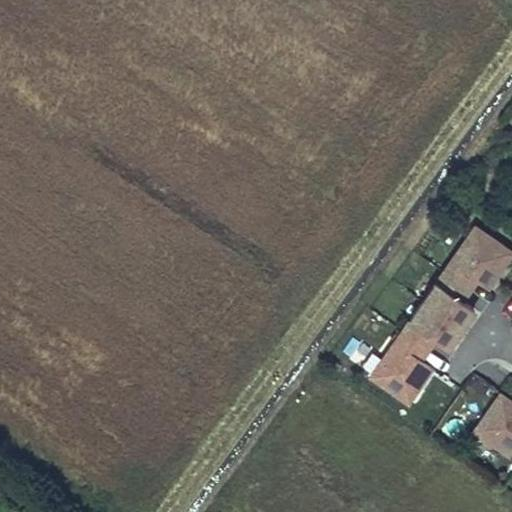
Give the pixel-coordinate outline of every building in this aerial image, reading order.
[(511,250),(475,225),(451,260),(455,263),(477,278),(488,286),(511,251),(511,250)] [(455,263),(448,274),(470,289),(477,278),(455,263)] [(448,274),(440,284),(462,299),(470,289),(448,274)] [(461,326),(474,308),(462,299),(440,284),(436,281),(423,300),(461,326)] [(461,326),(423,300),(410,319),(414,322),(436,337),(447,345),(461,326)] [(414,322),(407,333),(429,348),(436,337),(414,322)] [(407,333),(400,343),(421,358),(429,348),(407,333)] [(400,343),(395,340),(371,375),(408,400),(432,366),(421,358),(400,343)] [(511,400),(500,392),(474,429),(509,453),(511,449),(511,400)]
